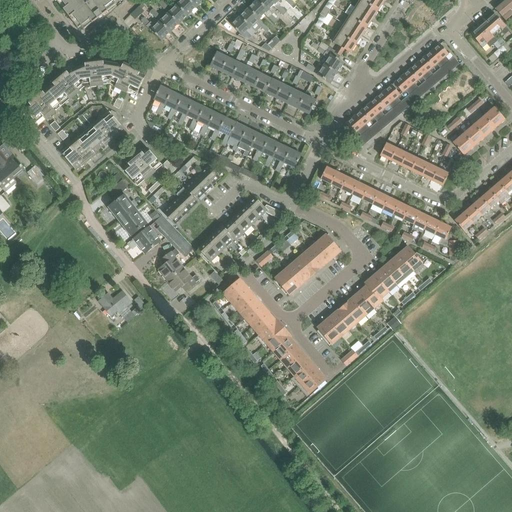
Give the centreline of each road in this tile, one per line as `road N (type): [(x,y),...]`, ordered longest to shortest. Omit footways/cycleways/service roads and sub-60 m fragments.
road 1 (residential): [(320,143),(443,200),(511,150)]
road 2 (residential): [(290,206),(336,226),(364,258),(291,321)]
road 3 (residential): [(320,143),(164,64)]
road 4 (residential): [(56,41),(76,52),(115,31),(164,64)]
road 5 (residential): [(79,188),(0,97)]
